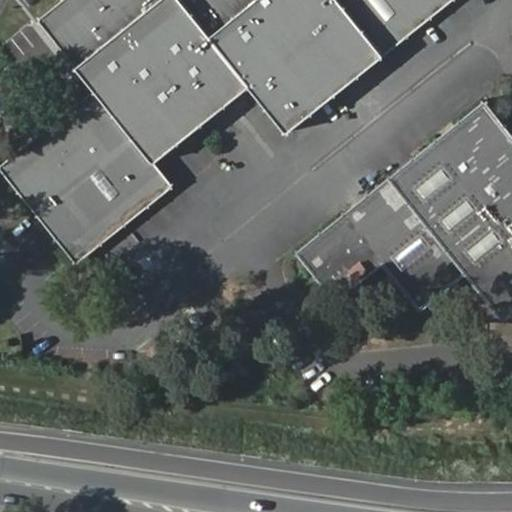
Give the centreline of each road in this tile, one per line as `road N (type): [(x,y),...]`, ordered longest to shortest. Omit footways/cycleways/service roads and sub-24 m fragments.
road 1 (unknown): [(62,334),(135,313),(183,266),(228,238),(324,359),(347,373),(425,382),(511,369)]
road 2 (motorway): [(511,499),(422,497),(0,438)]
road 3 (unclassified): [(228,238),(503,0)]
road 4 (primary): [(270,511),(0,478)]
road 5 (primary): [(0,480),(136,511)]
